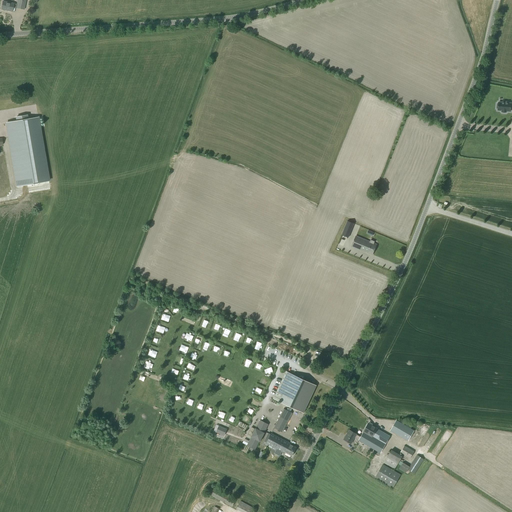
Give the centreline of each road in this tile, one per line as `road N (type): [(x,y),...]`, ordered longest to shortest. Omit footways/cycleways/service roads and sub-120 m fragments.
road 1 (tertiary): [(280,511),(400,270),(498,0)]
road 2 (unclassified): [(307,0),(224,20),(0,35)]
